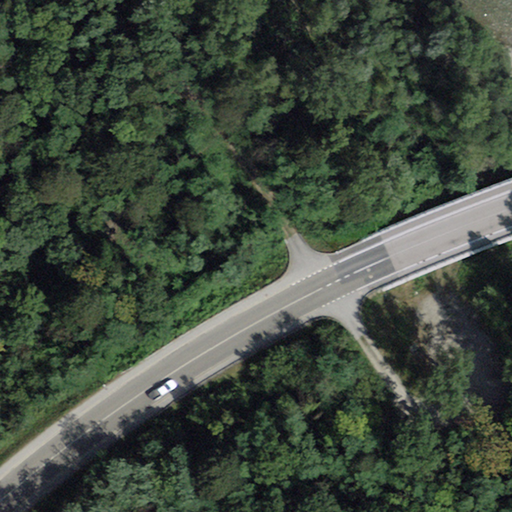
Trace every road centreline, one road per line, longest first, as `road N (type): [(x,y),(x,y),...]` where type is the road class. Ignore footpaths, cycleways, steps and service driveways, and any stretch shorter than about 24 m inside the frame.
road 1 (tertiary): [(399,255),(205,353),(0,502)]
road 2 (tertiary): [(399,255),(511,213)]
